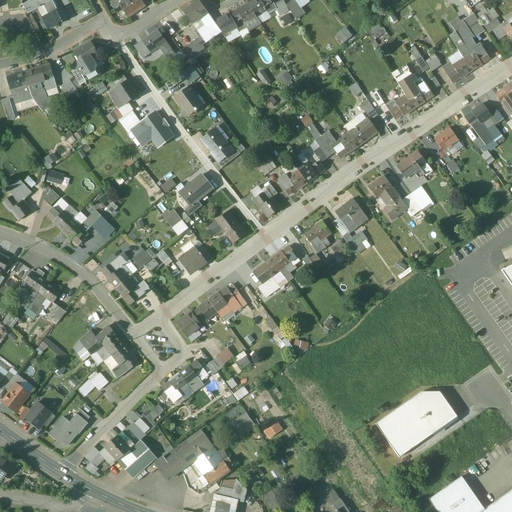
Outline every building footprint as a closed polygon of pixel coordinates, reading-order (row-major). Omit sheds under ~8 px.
[(52,0),(30,0),(23,5),(28,14),(44,6),(48,14),(49,15),(50,14),(55,25),(69,18),(63,7),(57,10),(52,0)] [(125,0),(120,4),(128,17),(145,6),(140,0),(125,0)] [(199,0),(183,12),(192,24),(200,18),(208,13),(199,0)] [(271,0),(253,0),(248,3),(256,17),(266,11),(268,14),(276,9),(274,4),(271,0)] [(282,0),(274,4),(276,9),(280,16),(289,11),(286,5),(283,0),(282,0)] [(295,0),(292,0),(286,5),(297,20),(306,14),(295,0)] [(256,17),(248,3),(236,10),(237,10),(242,19),(244,24),(256,17)] [(229,14),(228,15),(233,24),(234,23),(242,19),(237,10),(229,14)] [(488,12),(478,18),(484,26),(493,20),(488,12)] [(208,13),(200,18),(205,26),(197,31),(206,43),(221,32),(214,22),(208,13)] [(285,26),(292,22),(287,13),(280,17),(285,26)] [(50,14),(49,15),(48,14),(42,18),(48,29),(55,25),(50,14)] [(228,14),(214,22),(221,32),(223,35),(235,29),(236,28),(234,23),(233,24),(228,15),(229,14),(228,14)] [(479,22),(474,14),(463,20),(474,37),(473,37),(474,38),(485,32),(479,22)] [(490,59),(480,43),(476,45),(472,38),(473,37),(474,37),(463,20),(462,20),(460,21),(458,18),(449,23),(464,45),(457,49),(463,58),(472,72),(482,65),(482,64),(490,59)] [(244,24),(242,19),(234,23),(236,28),(235,29),(238,33),(247,28),(244,24)] [(511,22),(509,25),(507,22),(493,31),(499,40),(507,35),(511,42),(511,22)] [(366,31),(371,40),(383,33),(378,24),(366,31)] [(335,34),(342,43),(351,36),(344,26),(335,34)] [(166,41),(158,30),(143,41),(151,53),(160,46),(166,41)] [(198,39),(181,51),(188,60),(205,49),(198,39)] [(143,41),(136,47),(144,58),(151,53),(143,41)] [(178,57),(166,41),(160,46),(166,55),(162,58),(167,66),(178,57)] [(92,42),(75,52),(82,64),(83,65),(93,59),(100,55),(92,42)] [(381,58),(389,55),(385,44),(377,47),(381,58)] [(100,55),(93,59),(98,67),(99,69),(106,65),(100,55)] [(435,55),(425,62),(432,72),(441,65),(435,55)] [(429,68),(421,57),(415,60),(423,72),(429,68)] [(463,58),(453,65),(451,62),(442,68),(452,83),(460,78),(461,79),(472,72),(463,58)] [(93,59),(83,65),(82,64),(78,66),(83,74),(89,75),(97,70),(98,67),(93,59)] [(49,64),(24,72),(28,86),(42,81),(43,83),(41,83),(44,91),(56,87),(49,64)] [(78,66),(72,70),(78,81),(84,77),(83,74),(78,66)] [(198,74),(192,66),(182,73),(186,78),(188,81),(198,74)] [(98,67),(97,70),(89,75),(83,74),(84,77),(86,80),(90,81),(100,76),(101,72),(99,69),(98,67)] [(262,69),(256,73),(265,85),(270,81),(262,69)] [(275,77),(284,89),(293,83),(285,71),(275,77)] [(416,88),(413,83),(416,81),(410,71),(396,80),(405,95),(406,95),(415,110),(427,102),(426,100),(433,96),(424,83),(416,88)] [(24,72),(7,77),(15,104),(33,99),(28,86),(24,72)] [(182,73),(175,78),(178,83),(186,78),(182,73)] [(198,74),(188,81),(190,84),(200,77),(198,74)] [(84,77),(78,81),(82,86),(88,82),(86,80),(84,77)] [(175,78),(165,84),(169,90),(178,83),(175,78)] [(70,80),(61,87),(68,96),(77,90),(70,80)] [(138,96),(127,80),(114,89),(125,105),(128,102),(138,96)] [(42,81),(28,86),(33,99),(46,115),(56,107),(48,98),(46,99),(41,83),(43,83),(42,81)] [(511,81),(502,89),(503,89),(495,95),(510,115),(511,113),(511,81)] [(103,82),(88,90),(93,98),(107,90),(103,82)] [(362,92),(356,83),(350,87),(357,96),(362,92)] [(189,87),(175,96),(189,116),(203,107),(189,87)] [(405,95),(395,102),(398,107),(403,115),(404,116),(415,110),(406,95),(405,95)] [(14,117),(8,99),(2,101),(8,120),(14,117)] [(378,116),(368,101),(359,107),(361,110),(364,110),(371,120),(378,116)] [(125,105),(119,109),(124,117),(133,110),(128,102),(125,105)] [(502,137),(489,119),(492,116),(483,103),(472,111),(472,112),(465,118),(479,137),(475,141),(481,149),(486,145),(489,150),(497,144),(495,142),(502,137)] [(398,107),(390,112),(395,120),(403,115),(398,107)] [(172,136),(154,112),(130,130),(143,147),(153,139),(159,147),(172,136)] [(362,114),(354,119),(359,126),(367,120),(362,114)] [(354,119),(344,126),(349,133),(359,126),(354,119)] [(359,126),(349,133),(359,146),(369,138),(377,132),(367,120),(359,126)] [(233,151),(215,128),(200,140),(219,163),(226,158),(233,152),(233,151)] [(458,140),(449,128),(434,139),(443,151),(452,144),(458,140)] [(336,142),(328,131),(315,140),(319,147),(320,147),(328,158),(336,152),(331,146),(336,142)] [(336,142),(331,146),(336,152),(340,158),(348,153),(359,146),(349,133),(336,142)] [(462,147),(458,140),(452,144),(454,147),(457,151),(462,147)] [(452,144),(443,151),(447,157),(452,154),(449,150),(454,147),(452,144)] [(328,158),(320,147),(314,151),(322,162),(328,158)] [(236,149),(233,151),(233,152),(226,158),(230,162),(240,154),(236,149)] [(417,151),(397,166),(406,178),(414,173),(426,164),(417,151)] [(42,159),(46,165),(54,161),(50,154),(42,159)] [(269,157),(257,164),(265,175),(276,168),(269,157)] [(313,159),(298,170),(307,183),(318,176),(317,175),(325,170),(319,161),(315,164),(313,159)] [(459,168),(453,160),(446,165),(453,173),(459,168)] [(292,162),(282,170),(285,174),(286,174),(288,177),(297,170),(292,162)] [(426,164),(414,173),(418,178),(423,174),(423,176),(425,175),(426,176),(432,171),(426,164)] [(66,187),(70,177),(48,170),(45,181),(66,187)] [(297,170),(288,177),(286,174),(285,174),(277,180),(289,196),(296,190),(297,191),(307,183),(298,170),(297,170)] [(26,180),(33,187),(37,183),(30,176),(26,180)] [(202,176),(181,194),(191,207),(198,201),(212,189),(202,176)] [(384,176),(368,187),(377,199),(381,197),(393,188),(384,176)] [(160,185),(163,192),(175,186),(171,179),(160,185)] [(277,194),(270,184),(265,188),(267,190),(272,197),(277,194)] [(32,193),(24,185),(19,189),(27,198),(32,193)] [(421,186),(410,194),(418,204),(427,197),(428,197),(421,186)] [(401,200),(393,188),(381,197),(388,206),(384,209),(391,220),(407,208),(401,200)] [(19,189),(3,203),(10,212),(11,211),(19,221),(31,210),(23,201),(27,198),(19,189)] [(59,197),(52,190),(43,199),(51,206),(59,197)] [(272,197),(267,190),(263,193),(268,201),(273,198),(272,197)] [(263,193),(255,199),(261,207),(268,201),(263,193)] [(418,204),(410,194),(401,200),(407,208),(412,216),(421,209),(418,204)] [(427,197),(418,204),(421,209),(431,203),(427,197)] [(261,207),(260,207),(268,217),(280,208),(273,198),(268,201),(261,207)] [(343,207),(335,212),(339,218),(349,231),(356,225),(352,219),(362,211),(353,199),(342,206),(343,207)] [(110,214),(117,208),(110,200),(103,206),(110,214)] [(191,207),(187,210),(191,215),(202,206),(198,201),(191,207)] [(173,207),(161,214),(175,236),(187,229),(173,207)] [(60,215),(53,208),(46,216),(53,222),(60,215)] [(73,220),(64,211),(53,222),(53,223),(62,231),(73,220)] [(80,226),(73,220),(62,231),(71,240),(72,239),(79,246),(82,243),(84,243),(84,241),(89,235),(86,232),(101,216),(95,211),(85,221),(80,226)] [(229,211),(216,221),(217,222),(224,231),(234,245),(248,235),(229,211)] [(362,211),(352,219),(356,225),(367,218),(362,211)] [(85,221),(78,214),(73,220),(80,226),(85,221)] [(102,217),(93,225),(97,229),(106,221),(102,217)] [(349,231),(339,218),(332,223),(343,238),(348,233),(350,233),(349,231)] [(322,221),(312,229),(305,235),(318,253),(326,247),(325,245),(329,242),(326,238),(332,234),(322,221)] [(217,222),(208,228),(215,238),(224,231),(217,222)] [(362,232),(353,239),(357,244),(365,238),(362,232)] [(353,239),(348,233),(343,238),(356,255),(361,251),(357,244),(353,239)] [(157,239),(148,247),(154,254),(163,246),(157,239)] [(339,240),(331,247),(336,253),(345,247),(339,240)] [(207,251),(199,242),(194,246),(196,248),(197,247),(203,255),(207,251)] [(433,245),(427,249),(430,253),(436,249),(433,245)] [(281,251),(271,258),(281,271),(286,267),(290,273),(297,268),(295,265),(300,261),(289,246),(282,252),(281,251)] [(196,248),(180,260),(190,274),(207,261),(203,255),(197,247),(196,248)] [(143,250),(133,259),(140,269),(151,260),(143,250)] [(124,253),(102,271),(108,278),(108,279),(116,288),(128,278),(120,269),(124,266),(130,260),(124,253)] [(324,265),(316,254),(310,259),(317,269),(324,265)] [(9,260),(0,255),(0,274),(4,267),(5,268),(9,260)] [(308,256),(302,260),(312,273),(317,269),(310,259),(308,256)] [(271,258),(261,266),(253,272),(262,285),(263,285),(270,295),(280,288),(272,277),(281,271),(271,258)] [(154,260),(145,266),(149,271),(157,265),(154,260)] [(397,261),(394,266),(403,270),(406,265),(397,261)] [(511,265),(501,271),(511,286),(511,265)] [(132,275),(124,266),(120,269),(128,278),(132,275)] [(47,282),(32,271),(24,282),(39,293),(47,282)] [(364,276),(365,280),(362,282),(366,292),(378,287),(372,273),(364,276)] [(140,285),(132,275),(128,278),(136,288),(138,286),(140,285)] [(128,278),(116,288),(124,298),(126,297),(133,291),(136,288),(128,278)] [(39,293),(24,282),(21,286),(25,288),(15,301),(26,309),(39,293)] [(61,292),(47,282),(39,293),(53,304),(61,292)] [(140,285),(138,286),(145,293),(150,289),(144,282),(140,285)] [(270,295),(263,285),(262,285),(258,288),(265,298),(270,295)] [(145,293),(138,286),(136,288),(133,291),(139,298),(145,293)] [(227,288),(219,293),(209,300),(218,313),(227,306),(231,311),(231,310),(235,307),(238,305),(231,296),(232,295),(227,288)] [(133,291),(126,297),(132,304),(139,298),(133,291)] [(232,295),(231,296),(238,305),(235,307),(238,311),(247,305),(238,291),(232,295)] [(45,298),(39,293),(26,309),(37,315),(43,308),(40,305),(45,298)] [(198,308),(191,313),(197,322),(205,316),(208,321),(218,313),(209,300),(208,300),(198,308)] [(57,306),(47,318),(56,325),(66,312),(57,306)] [(227,306),(218,313),(222,318),(231,311),(227,306)] [(191,313),(177,323),(187,337),(201,327),(197,322),(191,313)] [(104,330),(103,333),(96,338),(86,347),(85,348),(91,356),(104,346),(117,336),(109,326),(104,330)] [(283,334),(276,326),(272,329),(273,330),(278,337),(283,334)] [(279,339),(273,330),(269,333),(275,342),(279,339)] [(90,331),(80,340),(86,347),(96,338),(90,331)] [(124,346),(117,336),(104,346),(112,356),(124,346)] [(64,359),(67,356),(46,339),(43,342),(64,359)] [(295,341),(294,349),(307,351),(308,343),(295,341)] [(124,346),(112,356),(119,365),(112,371),(118,379),(137,364),(131,356),(132,356),(124,346)] [(243,351),(234,357),(242,369),(251,364),(243,351)] [(227,366),(220,358),(213,364),(220,372),(227,366)] [(203,370),(198,363),(192,368),(197,375),(203,370)] [(220,372),(213,364),(208,367),(215,376),(220,372)] [(192,368),(190,367),(181,374),(191,387),(201,380),(197,375),(192,368)] [(8,372),(3,378),(4,378),(0,383),(0,388),(2,390),(5,386),(13,376),(8,372)] [(24,379),(16,372),(13,376),(5,386),(10,390),(16,383),(19,385),(24,379)] [(101,374),(92,382),(99,391),(108,383),(101,374)] [(191,387),(181,374),(171,382),(172,384),(164,390),(174,403),(175,403),(178,407),(182,404),(181,403),(196,394),(191,387)] [(19,385),(16,383),(10,390),(2,400),(16,411),(30,394),(19,385)] [(244,386),(233,394),(237,400),(248,393),(244,386)] [(421,392),(376,424),(399,457),(457,417),(440,392),(421,392)] [(38,403),(26,419),(38,429),(42,424),(51,413),(38,403)] [(90,418),(80,409),(76,414),(78,416),(79,416),(86,422),(90,418)] [(246,412),(229,424),(238,438),(256,426),(246,412)] [(51,413),(42,424),(47,428),(56,417),(51,413)] [(78,416),(72,424),(65,417),(50,433),(57,439),(58,438),(67,446),(79,432),(80,433),(88,423),(86,422),(79,416),(78,416)] [(150,429),(140,419),(135,423),(145,433),(150,429)] [(262,429),(268,438),(282,428),(276,420),(262,429)] [(135,445),(122,432),(118,437),(129,450),(135,445)] [(219,454),(204,433),(184,448),(193,461),(204,476),(224,461),(219,454)] [(118,437),(106,447),(118,460),(129,450),(118,437)] [(129,450),(118,460),(118,461),(133,477),(156,457),(141,440),(135,445),(129,450)] [(118,460),(106,447),(99,453),(112,466),(118,461),(118,460)] [(184,448),(179,452),(176,448),(155,463),(167,480),(181,469),(193,461),(184,448)] [(228,458),(223,451),(219,454),(224,461),(228,458)] [(0,479),(10,465),(0,457),(0,479)] [(204,476),(193,461),(181,469),(185,475),(188,487),(204,476)] [(224,461),(204,476),(209,483),(218,477),(229,468),(228,467),(224,461)] [(204,476),(188,487),(200,494),(211,486),(209,483),(204,476)] [(511,511),(511,489),(484,509),(461,476),(429,499),(437,511),(511,511)] [(218,477),(209,483),(211,486),(216,482),(215,481),(219,479),(218,477)] [(246,490),(236,481),(234,491),(232,500),(243,502),(246,490)] [(234,491),(220,488),(218,497),(232,500),(234,491)] [(229,511),(232,500),(218,497),(214,511),(229,511)] [(348,511),(340,500),(333,505),(337,511),(338,511),(348,511)]
